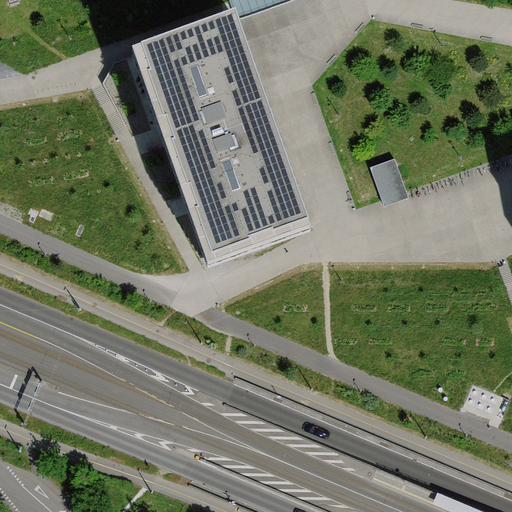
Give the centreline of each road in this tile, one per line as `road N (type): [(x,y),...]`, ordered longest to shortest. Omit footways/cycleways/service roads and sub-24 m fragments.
road 1 (primary): [(511,510),(32,317)]
road 2 (primary): [(2,386),(286,511)]
road 3 (tertiary): [(2,386),(299,468)]
road 4 (tertiary): [(299,468),(32,317)]
